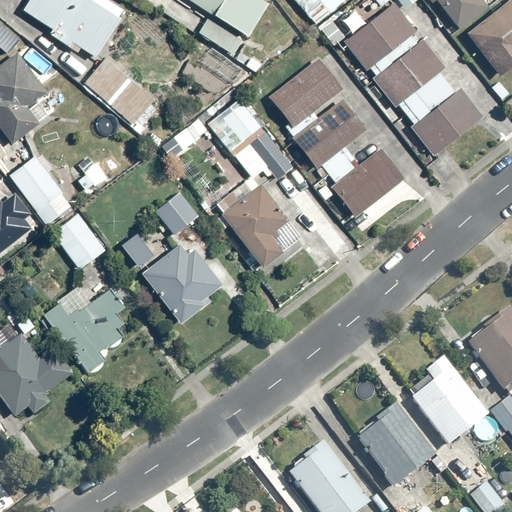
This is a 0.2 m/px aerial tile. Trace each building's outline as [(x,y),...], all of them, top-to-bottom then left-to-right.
[(96,59),(121,20),(126,12),(108,0),(30,0),(23,12),(51,30),(48,35),(78,55),(81,50),(96,59)] [(229,54),(263,2),(260,0),(187,0),(209,14),(196,33),(229,54)] [(293,0),(313,24),(341,0),(293,0)] [(364,72),(415,31),(391,1),(380,9),(372,0),(361,0),(337,20),(349,34),(340,42),(364,72)] [(431,0),(454,30),(487,4),(483,0),(431,0)] [(496,76),(511,63),(511,0),(504,0),(462,33),(496,76)] [(415,31),(369,68),(375,75),(370,79),(393,108),(444,67),(415,31)] [(48,116),(35,99),(45,91),(14,50),(0,60),(0,133),(9,145),(48,116)] [(288,128),(335,93),(340,88),(316,56),(264,96),(288,128)] [(130,125),(152,99),(102,57),(80,83),(130,125)] [(431,155),(481,114),(459,86),(444,67),(393,108),(431,155)] [(183,152),(210,130),(248,176),(250,178),(265,166),(276,179),(291,167),(236,99),(240,95),(232,85),(169,136),(183,152)] [(314,116),(310,111),(288,128),(285,131),(290,138),(313,169),(318,165),(342,146),(363,130),(338,97),(314,116)] [(342,146),(318,165),(319,167),(330,181),(326,185),(352,220),(366,210),(373,219),(395,203),(385,190),(400,179),(374,145),(353,161),(343,148),(342,146)] [(69,206),(32,155),(6,174),(43,224),(69,206)] [(283,250),(270,234),(285,221),(248,176),(210,207),(247,252),(260,268),(283,250)] [(203,242),(207,239),(198,227),(173,194),(153,210),(178,242),(156,259),(134,231),(116,245),(138,273),(178,324),(221,291),(230,302),(242,293),(203,242)] [(102,250),(76,213),(50,232),(77,268),(102,250)] [(124,312),(131,307),(117,288),(100,300),(89,284),(51,311),(84,357),(95,372),(112,359),(106,352),(130,335),(124,325),(130,321),(124,312)] [(511,317),(505,308),(461,342),(499,390),(481,404),(511,443),(511,317)] [(41,393),(70,370),(29,319),(0,343),(0,342),(0,400),(11,414),(23,405),(29,413),(46,399),(41,393)] [(485,415),(439,356),(420,370),(426,378),(404,395),(444,446),(485,415)] [(393,406),(352,436),(390,487),(431,456),(393,406)] [(354,511),(353,511),(367,501),(320,440),(282,469),(315,511),(354,511)] [(481,462),(470,470),(468,472),(478,486),(466,494),(479,511),(491,511),(508,500),(481,462)] [(445,511),(435,498),(415,511),(445,511)]
